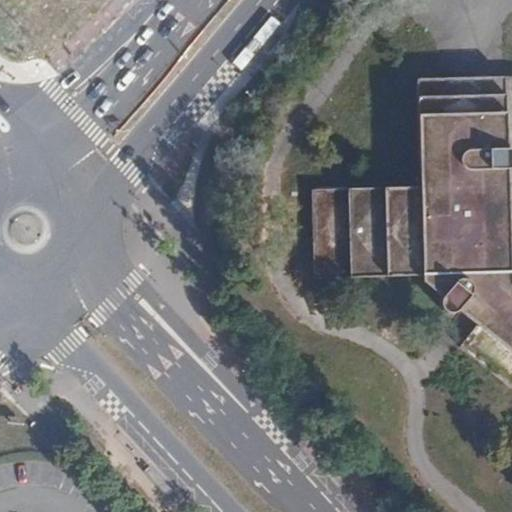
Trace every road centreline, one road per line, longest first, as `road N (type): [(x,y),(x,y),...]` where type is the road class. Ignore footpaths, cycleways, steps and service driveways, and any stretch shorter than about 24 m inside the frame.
road 1 (secondary): [(318,511),(94,276),(81,243)]
road 2 (secondary): [(81,241),(112,175),(263,0)]
road 3 (secondary): [(21,297),(224,511)]
road 4 (secondary): [(189,0),(43,154)]
